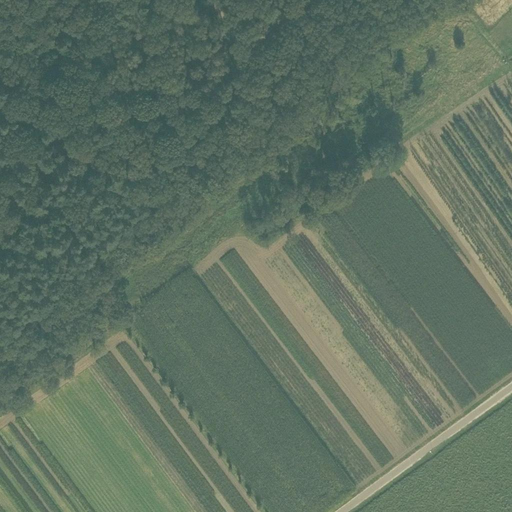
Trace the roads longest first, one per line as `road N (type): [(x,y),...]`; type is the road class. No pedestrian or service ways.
road 1 (track): [(0,339),(240,108),(259,36)]
road 2 (unclassified): [(341,511),(511,386)]
